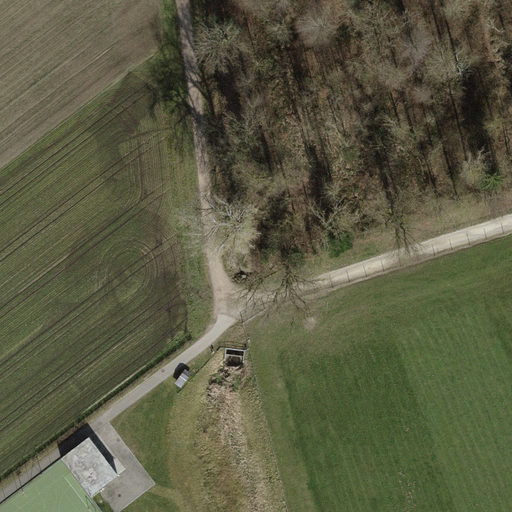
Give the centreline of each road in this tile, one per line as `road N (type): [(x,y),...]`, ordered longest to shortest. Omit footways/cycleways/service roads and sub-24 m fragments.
road 1 (track): [(0,494),(240,311),(511,220)]
road 2 (track): [(179,0),(193,114),(240,311)]
